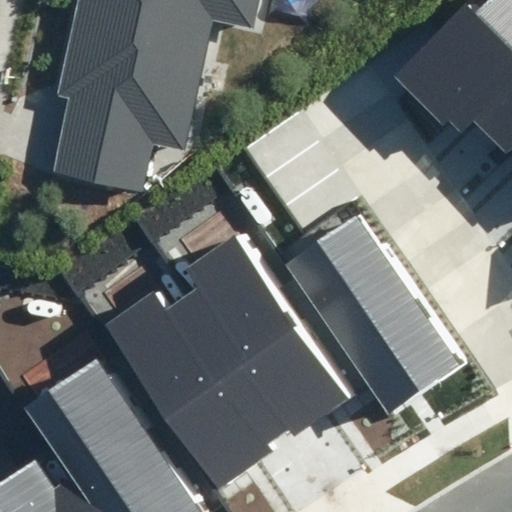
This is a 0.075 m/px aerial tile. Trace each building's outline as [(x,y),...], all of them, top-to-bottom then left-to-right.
[(52,172),(144,192),(154,143),(186,150),(214,19),(255,28),(260,0),(76,0),(56,94),(69,96),(52,172)] [(472,123),(511,82),(511,0),(489,0),(479,10),(468,0),(393,76),(443,126),(448,120),(462,133),(472,123)] [(511,82),(472,123),(506,157),(511,151),(511,82)] [(465,362),(361,212),(285,263),(389,414),(465,362)] [(205,284),(186,298),(282,433),(296,423),(300,429),(355,390),(241,229),(191,264),(205,284)] [(282,433),(186,298),(169,310),(154,290),(103,326),(217,488),(271,451),(267,445),(282,433)] [(198,511),(99,361),(25,408),(70,477),(63,482),(82,511),(198,511)] [(82,511),(63,482),(55,488),(36,460),(0,483),(0,511),(82,511)]
